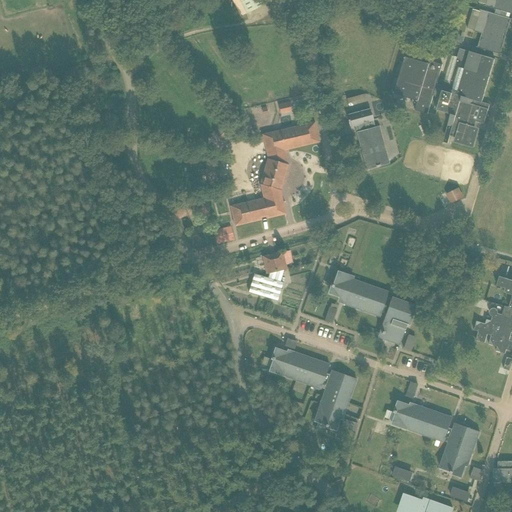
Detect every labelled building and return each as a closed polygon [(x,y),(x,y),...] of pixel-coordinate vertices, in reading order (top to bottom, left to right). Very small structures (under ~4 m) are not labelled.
[(232,0),(237,10),(239,9),(249,9),(250,11),(261,5),(258,0),(232,0)] [(481,34),(477,47),(477,48),(500,54),(511,14),(511,0),(487,0),(485,6),(500,11),(499,15),(481,10),(474,32),(481,34)] [(443,141),(447,143),(450,135),(456,137),(454,143),(473,149),(479,129),(475,128),(476,122),(484,124),(489,105),(482,103),(494,59),(460,49),(457,58),(452,56),(444,86),(437,84),(442,65),(430,62),(429,65),(405,58),(394,94),(418,101),(415,110),(427,114),(433,95),(441,97),(437,111),(451,115),(443,141)] [(292,101),(279,103),(280,112),(293,110),(292,101)] [(389,164),(379,126),(375,127),(369,109),(346,115),(349,128),(357,126),(359,131),(356,132),(366,170),(389,164)] [(230,206),(235,226),(285,214),(280,191),(288,165),(285,151),(319,143),(314,123),(262,135),(267,159),(260,185),(263,198),(230,206)] [(447,193),(451,203),(459,200),(455,189),(447,193)] [(170,206),(173,211),(184,206),(181,201),(170,206)] [(262,257),(266,274),(269,273),(267,278),(254,274),(248,292),(277,301),(283,282),(280,281),(284,270),(287,270),(283,251),(262,257)] [(378,333),(381,334),(380,335),(382,336),(383,334),(400,341),(406,326),(408,327),(415,307),(390,299),(389,300),(386,299),(387,294),(368,287),(368,288),(362,286),(363,285),(351,281),(352,278),(336,273),(331,287),(330,286),(329,289),(331,289),(328,295),(343,300),(341,305),(354,310),(354,309),(360,310),(360,312),(379,318),(379,317),(383,318),(378,333)] [(511,280),(499,276),(496,285),(505,288),(504,292),(511,294),(511,295),(509,307),(504,306),(502,315),(493,312),(491,321),(486,319),(485,324),(476,321),(474,330),(478,332),(475,340),(485,343),(487,334),(491,336),(488,344),(497,347),(496,351),(505,354),(506,349),(511,351),(511,280)] [(326,321),(335,322),(337,307),(328,306),(326,321)] [(408,335),(403,349),(410,351),(415,337),(408,335)] [(325,425),(324,426),(326,427),(327,426),(336,429),(341,414),(343,415),(348,403),(346,402),(348,398),(349,398),(356,379),(331,370),(330,375),(326,374),(329,365),(310,358),(309,359),(304,357),(304,356),(292,352),(291,354),(276,349),(268,371),(295,381),(296,379),(301,381),(301,382),(320,389),(321,388),(325,389),(314,421),(325,425)] [(511,359),(506,357),(503,369),(509,370),(511,361),(511,359)] [(407,395),(415,398),(420,383),(411,381),(407,395)] [(396,413),(392,424),(419,434),(419,433),(425,435),(425,436),(444,442),(444,441),(448,442),(439,468),(461,476),(467,461),(469,462),(473,449),(472,449),(474,444),(475,445),(479,432),(455,423),(452,430),(449,428),(452,418),(433,411),(433,412),(427,410),(427,409),(415,405),(414,407),(400,402),(396,411),(395,410),(394,412),(396,413)] [(511,461),(502,461),(502,469),(493,469),(493,483),(511,482),(511,461)] [(471,477),(480,480),(484,469),(475,466),(471,477)] [(396,468),(393,475),(406,480),(409,473),(396,468)] [(453,489),(451,495),(464,500),(467,493),(453,489)] [(451,511),(452,508),(429,500),(427,503),(410,497),(405,511),(451,511)]
